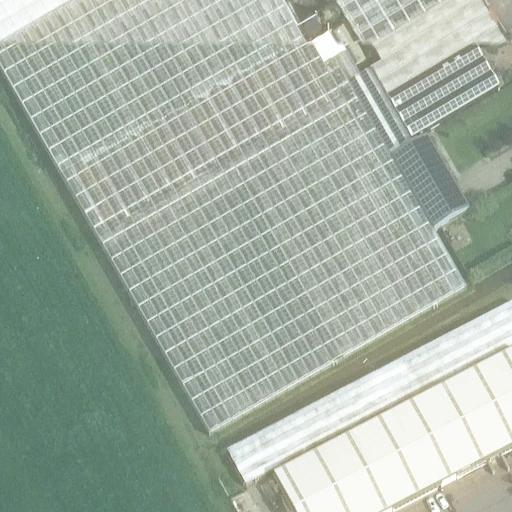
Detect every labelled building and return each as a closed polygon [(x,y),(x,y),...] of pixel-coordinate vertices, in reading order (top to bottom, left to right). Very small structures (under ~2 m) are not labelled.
[(0,0),(0,35),(59,0),(340,0),(380,66),(359,79),(328,25),(307,38),(285,0),(65,0),(0,37),(0,73),(213,438),(464,284),(435,233),(469,213),(428,140),(415,148),(413,144),(499,93),(475,52),(506,33),(485,0),(0,0)] [(290,0),(291,2),(293,4),(295,7),(298,9),(301,10),(304,11),(307,12),(310,11),(313,11),(317,9),(319,8),(322,6),(324,3),(325,0),(290,0)] [(338,8),(337,7),(336,6),(335,5),(333,4),(332,4),(330,4),(329,4),(327,5),(326,5),(325,6),(324,7),(323,8),(322,10),(322,11),(322,13),(322,14),(322,16),(323,17),(324,18),(325,19),(326,20),(327,21),(329,21),(330,22),(332,21),(333,21),(335,21),(336,20),(337,19),(338,18),(339,16),(339,15),(339,13),(339,12),(339,10),(339,9),(338,8)] [(319,19),(318,18),(317,17),(316,16),(314,16),(313,16),(311,16),(310,16),(309,16),(307,17),(306,18),(305,19),(304,20),(304,21),(304,23),(303,24),(304,25),(304,27),(305,28),(305,29),(306,30),(307,31),(309,32),(310,32),(312,32),(313,32),(314,32),(316,31),(317,31),(318,30),(319,29),(320,27),(320,26),(320,25),(320,23),(320,22),(319,20),(319,19)] [(511,305),(227,454),(245,488),(511,349),(511,305)] [(511,354),(273,478),(290,511),(397,511),(511,452),(511,354)]
